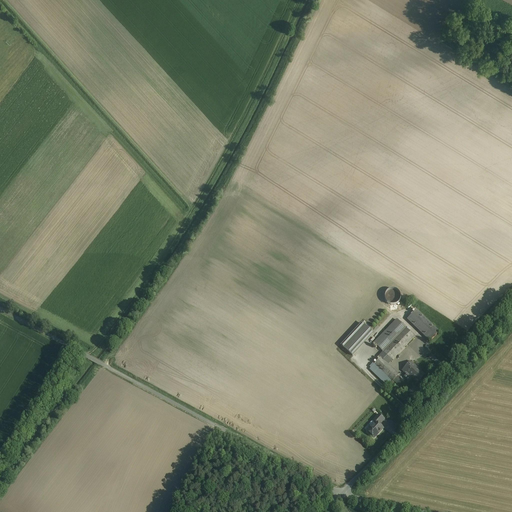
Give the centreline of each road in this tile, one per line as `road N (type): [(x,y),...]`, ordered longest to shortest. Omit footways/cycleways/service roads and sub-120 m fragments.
road 1 (unclassified): [(338,495),(0,306)]
road 2 (unclassified): [(338,495),(511,310)]
